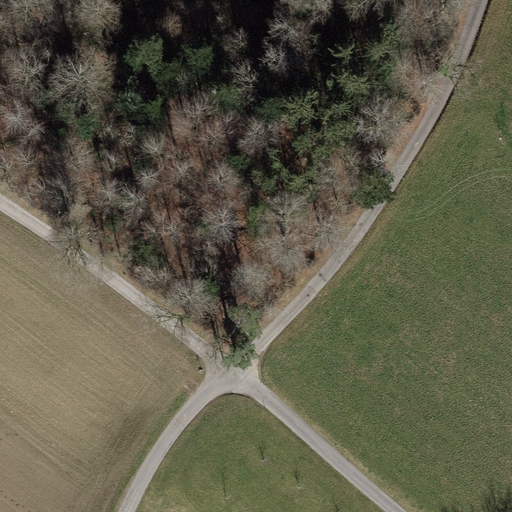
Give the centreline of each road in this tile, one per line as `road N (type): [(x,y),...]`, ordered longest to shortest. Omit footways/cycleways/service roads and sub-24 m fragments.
road 1 (unclassified): [(232,364),(376,212),(457,69),(484,0)]
road 2 (unclassified): [(232,364),(0,207)]
road 3 (unclassified): [(232,364),(411,511)]
road 4 (unclassified): [(125,511),(232,364)]
